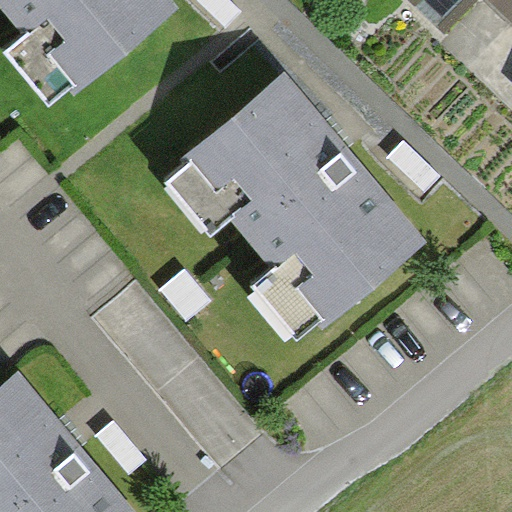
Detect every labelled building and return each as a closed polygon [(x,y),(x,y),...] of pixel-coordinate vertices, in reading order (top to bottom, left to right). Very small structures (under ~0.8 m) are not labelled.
[(176,13),(165,0),(0,0),(0,4),(30,40),(8,58),(49,108),(77,85),(82,91),(176,13)] [(227,0),(194,0),(227,29),(242,12),(227,0)] [(406,0),(442,33),(471,0),(406,0)] [(511,0),(487,0),(511,22),(511,0)] [(429,247),(284,72),(183,156),(190,164),(165,185),(211,240),(231,224),(270,271),(248,290),(294,345),(321,324),(327,331),(429,247)] [(405,146),(391,161),(426,195),(441,180),(405,146)] [(188,273),(164,293),(188,322),(212,302),(188,273)] [(125,511),(16,378),(0,390),(0,511),(125,511)] [(115,424),(97,439),(127,474),(145,459),(115,424)]
